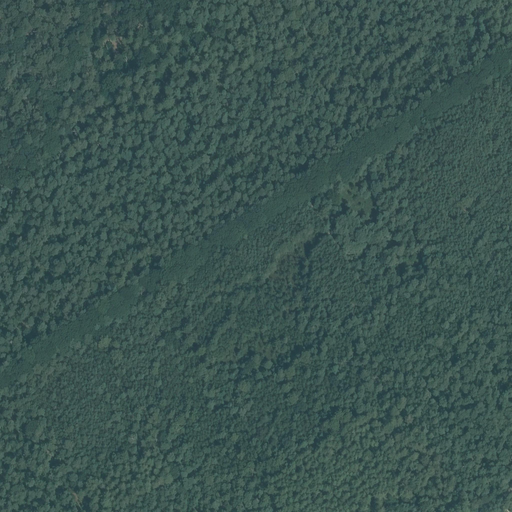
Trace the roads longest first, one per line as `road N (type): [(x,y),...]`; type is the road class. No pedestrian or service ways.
road 1 (track): [(0,383),(302,192)]
road 2 (track): [(337,170),(500,66)]
